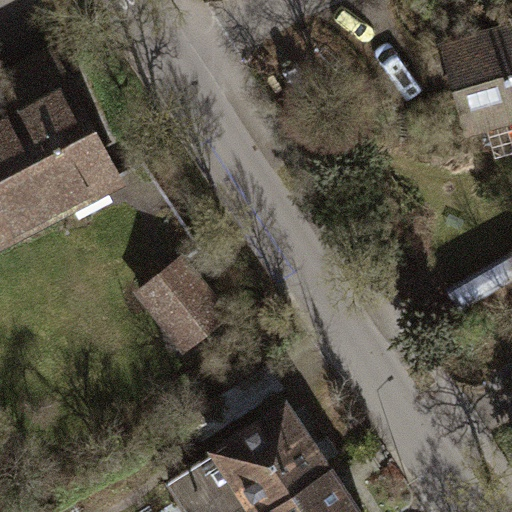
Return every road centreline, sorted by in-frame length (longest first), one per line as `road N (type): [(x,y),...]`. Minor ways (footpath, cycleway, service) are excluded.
road 1 (residential): [(168,42),(469,511)]
road 2 (residential): [(168,42),(285,0)]
